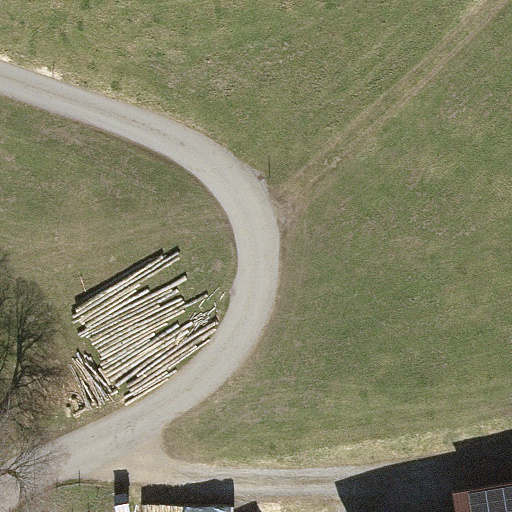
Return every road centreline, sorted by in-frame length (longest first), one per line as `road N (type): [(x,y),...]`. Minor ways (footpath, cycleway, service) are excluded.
road 1 (unclassified): [(0,78),(188,148),(253,207),(267,295),(218,372),(3,511)]
road 2 (track): [(86,452),(189,483),(303,481),(511,454)]
